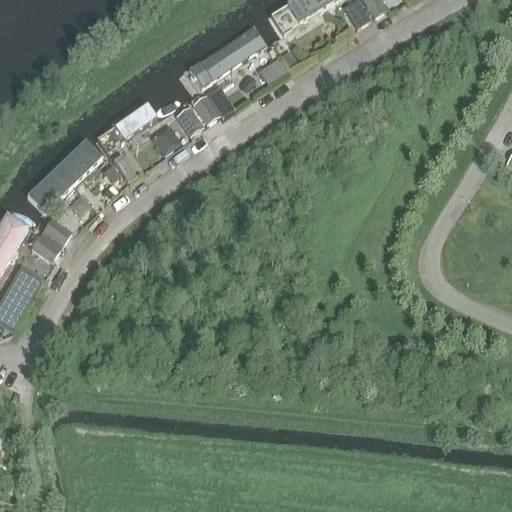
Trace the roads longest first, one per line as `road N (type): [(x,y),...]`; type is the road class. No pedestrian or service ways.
road 1 (residential): [(455,0),(119,216),(77,264),(29,357)]
road 2 (unclassified): [(511,325),(459,302),(428,272),(428,254),(477,171)]
